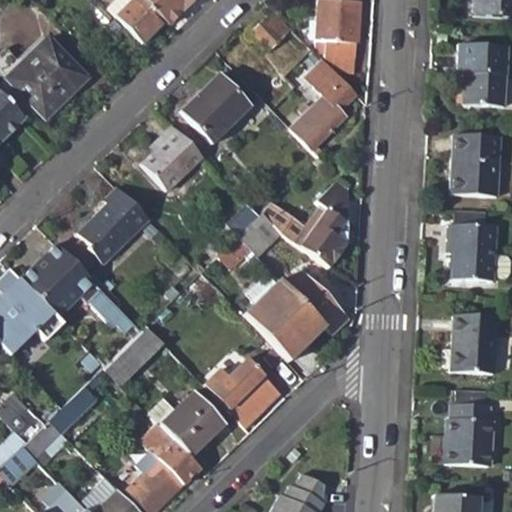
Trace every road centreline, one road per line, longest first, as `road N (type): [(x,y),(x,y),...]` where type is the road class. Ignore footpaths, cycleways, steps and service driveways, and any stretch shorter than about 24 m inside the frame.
road 1 (residential): [(380,361),(398,0)]
road 2 (residential): [(235,0),(0,232)]
road 3 (residential): [(196,511),(320,390),(380,361)]
road 4 (residential): [(371,511),(380,361)]
